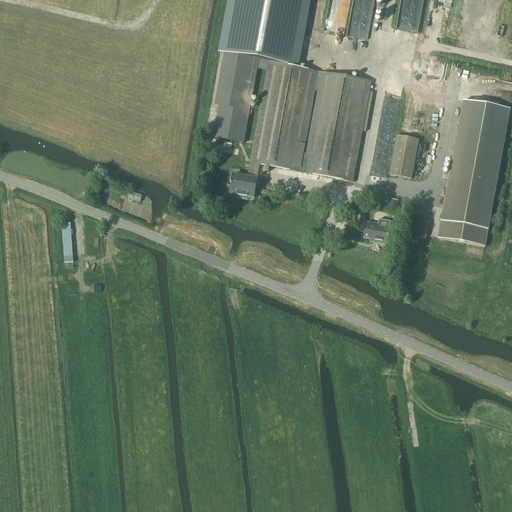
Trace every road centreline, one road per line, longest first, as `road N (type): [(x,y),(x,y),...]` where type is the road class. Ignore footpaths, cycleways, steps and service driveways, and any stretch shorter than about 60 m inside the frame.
road 1 (unclassified): [(511,387),(0,175)]
road 2 (track): [(12,0),(122,26),(139,22),(156,0)]
